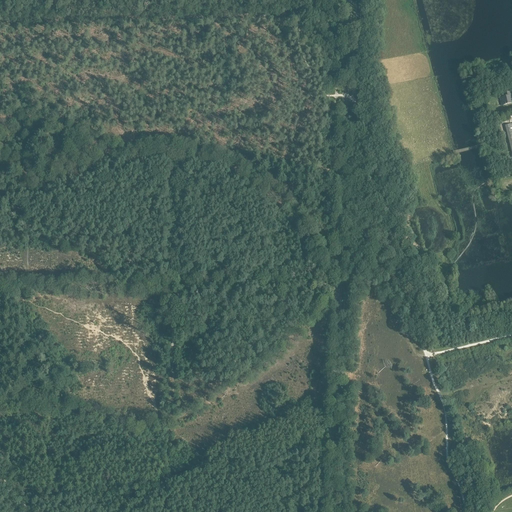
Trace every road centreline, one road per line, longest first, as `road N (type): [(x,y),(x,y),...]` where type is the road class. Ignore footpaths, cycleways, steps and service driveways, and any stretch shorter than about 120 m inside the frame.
road 1 (unclassified): [(332,511),(348,0)]
road 2 (unknown): [(328,94),(310,144),(295,162),(273,170),(173,142),(94,135),(48,113),(0,122)]
